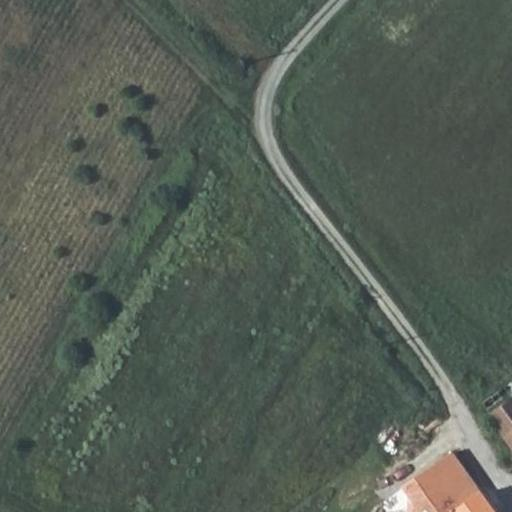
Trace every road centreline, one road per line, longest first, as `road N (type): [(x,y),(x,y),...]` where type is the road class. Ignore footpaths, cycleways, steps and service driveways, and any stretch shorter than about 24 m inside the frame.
road 1 (track): [(511,494),(418,349),(289,181),(272,154),(261,107)]
road 2 (track): [(0,440),(149,190),(224,97)]
road 3 (track): [(224,97),(129,0)]
road 4 (track): [(261,107),(278,64),(337,0)]
